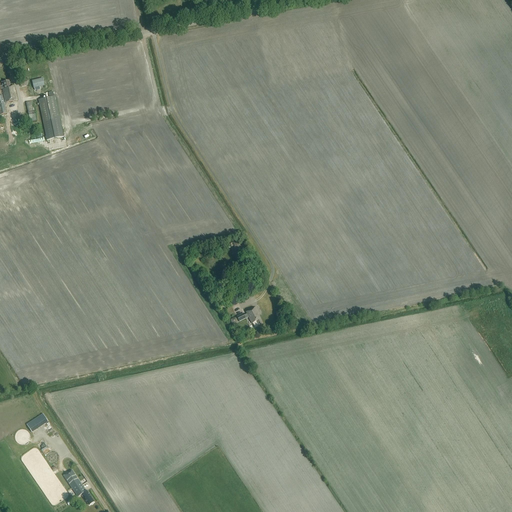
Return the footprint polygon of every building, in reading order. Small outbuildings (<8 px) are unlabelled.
[(43,78),(32,81),(34,89),(35,88),(35,91),(41,90),(40,87),(45,86),(43,78)] [(1,89),(3,89),(6,103),(17,101),(14,86),(10,87),(9,81),(2,82),(2,86),(0,86),(0,85),(0,91),(1,91),(1,89)] [(64,136),(55,96),(39,100),(47,140),(64,136)] [(32,101),(26,103),(28,113),(29,112),(30,115),(29,115),(30,123),(36,121),(35,114),(34,111),(32,101)] [(246,252),(245,247),(244,240),(230,243),(232,250),(239,248),(240,253),(246,252)] [(255,327),(258,325),(263,323),(258,314),(259,313),(256,308),(246,312),(247,314),(244,315),(243,314),(237,317),(239,322),(248,317),(252,324),(253,323),(255,327)] [(28,424),(33,432),(50,421),(44,413),(28,424)] [(72,471),(64,476),(78,497),(80,495),(81,495),(83,498),(86,502),(87,502),(89,505),(94,502),(91,498),(92,498),(87,491),(86,491),(72,471)]
